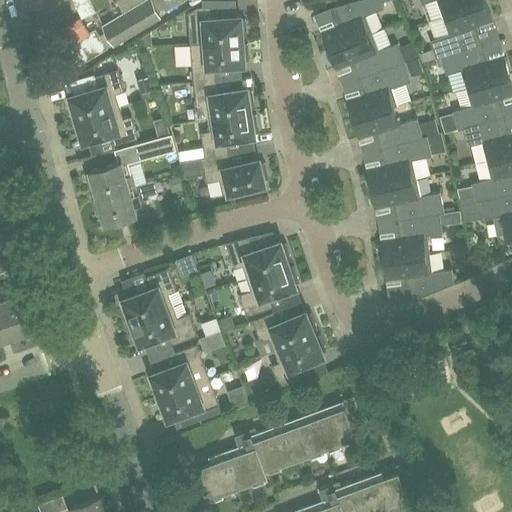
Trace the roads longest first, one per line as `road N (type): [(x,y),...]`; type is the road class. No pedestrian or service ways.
road 1 (residential): [(511,280),(448,310),(361,328),(343,313),(304,204)]
road 2 (residential): [(304,204),(68,273)]
road 3 (residential): [(304,204),(279,0)]
road 4 (residential): [(153,511),(92,346)]
road 5 (residential): [(68,273),(31,129)]
road 6 (residential): [(31,129),(0,11)]
